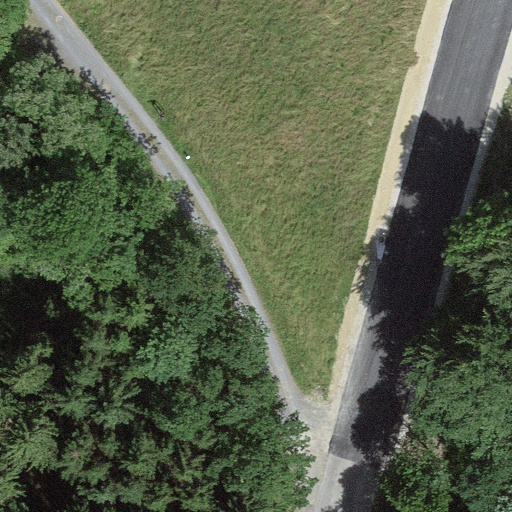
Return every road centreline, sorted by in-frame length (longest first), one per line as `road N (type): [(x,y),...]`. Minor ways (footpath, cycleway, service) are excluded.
road 1 (track): [(34,0),(202,212),(296,511)]
road 2 (tertiary): [(480,0),(337,511)]
